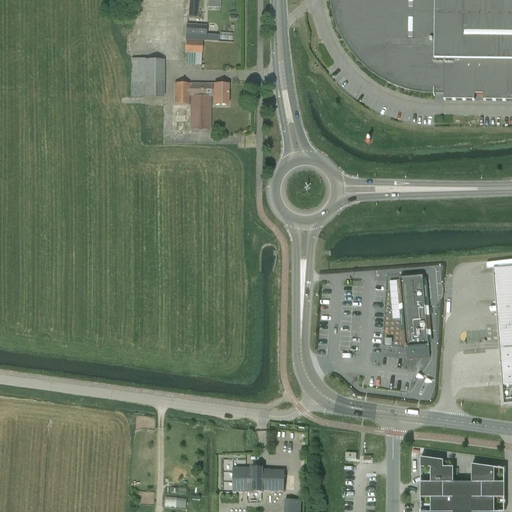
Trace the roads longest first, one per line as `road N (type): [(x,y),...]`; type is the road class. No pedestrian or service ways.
road 1 (unclassified): [(315,390),(301,409),(280,417),(0,379)]
road 2 (secondary): [(477,189),(333,177)]
road 3 (secondary): [(334,202),(477,189)]
road 4 (unclassified): [(290,219),(301,353)]
road 5 (unclassified): [(301,353),(312,222)]
